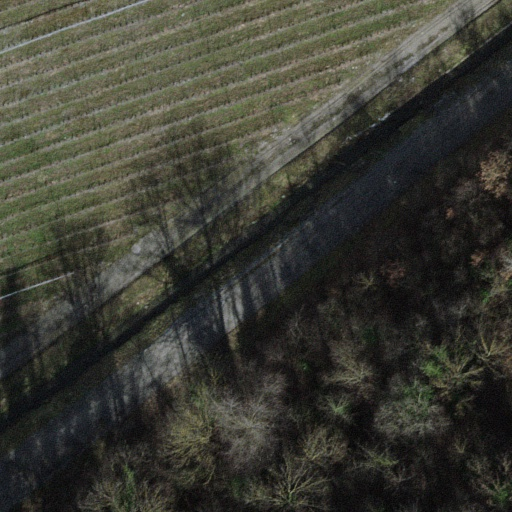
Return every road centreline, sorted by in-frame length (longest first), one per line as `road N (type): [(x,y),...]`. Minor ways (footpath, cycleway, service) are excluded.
road 1 (track): [(0,480),(511,86)]
road 2 (track): [(0,368),(481,0)]
